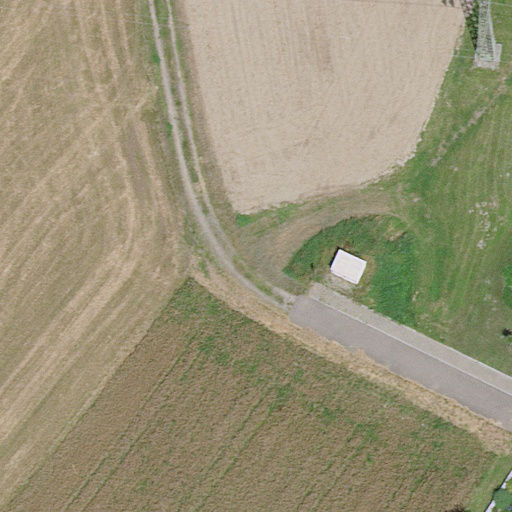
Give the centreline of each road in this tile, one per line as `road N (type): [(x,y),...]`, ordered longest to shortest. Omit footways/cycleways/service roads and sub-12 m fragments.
road 1 (track): [(375,331),(253,274),(172,120),(154,0)]
road 2 (residential): [(511,397),(375,331)]
